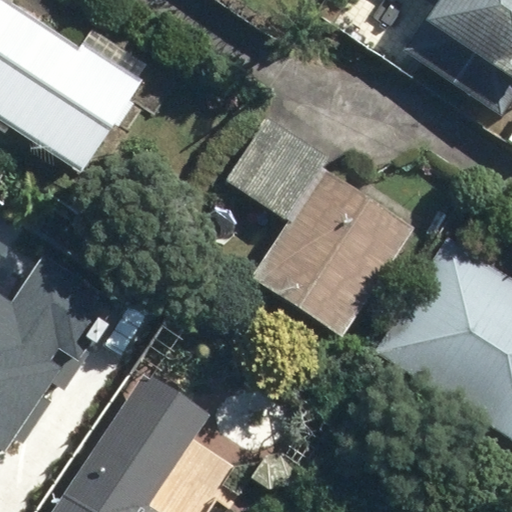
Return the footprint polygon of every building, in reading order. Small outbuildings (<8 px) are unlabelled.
[(79,48),(6,0),(0,0),(0,123),(79,175),(144,78),(84,39),(79,48)] [(511,0),(426,0),(434,5),(421,24),(511,84),(511,0)] [(333,159),(280,121),(235,182),(287,220),(333,159)] [(416,227),(328,168),(254,277),(343,337),(416,227)] [(511,275),(451,236),(374,352),(511,441),(511,275)] [(0,449),(10,456),(114,299),(47,254),(14,305),(0,295),(0,449)] [(214,413),(148,368),(50,511),(166,511),(153,503),(214,413)]
